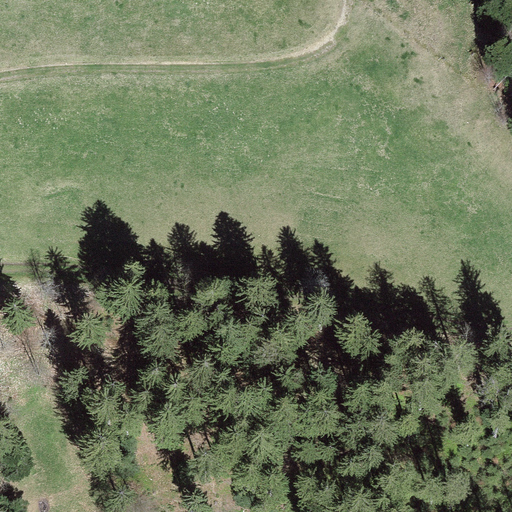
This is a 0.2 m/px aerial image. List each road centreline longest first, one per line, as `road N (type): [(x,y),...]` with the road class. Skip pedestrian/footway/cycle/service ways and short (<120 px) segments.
road 1 (track): [(0,269),(306,291),(511,334)]
road 2 (track): [(350,0),(324,42),(272,63),(0,75)]
